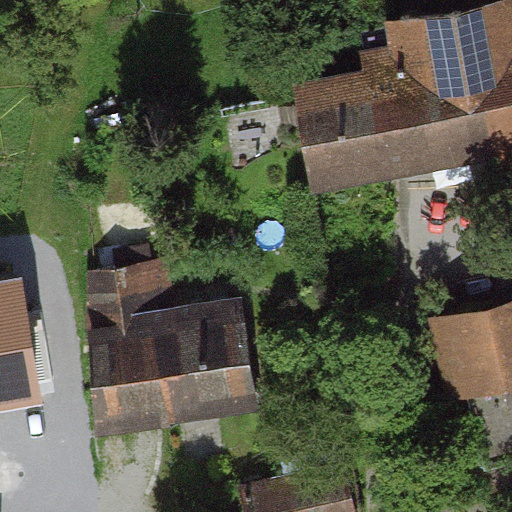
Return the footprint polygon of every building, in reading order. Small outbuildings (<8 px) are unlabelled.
[(293,83),(314,189),(511,150),(511,0),(476,0),(384,18),(393,63),(293,83)] [(173,270),(89,282),(109,418),(264,396),(250,299),(179,309),(173,270)] [(511,297),(436,312),(453,396),(473,391),(494,495),(511,491),(511,297)] [(46,354),(0,356),(0,474),(52,472),(46,354)] [(358,511),(346,461),(242,487),(248,511),(358,511)]
